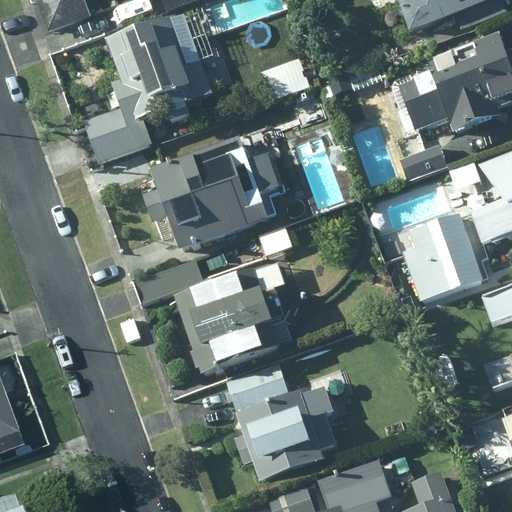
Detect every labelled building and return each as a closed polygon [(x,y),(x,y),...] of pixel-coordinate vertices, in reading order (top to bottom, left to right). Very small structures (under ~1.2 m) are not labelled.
[(39,0),(36,1),(51,38),(94,21),(86,2),(91,0),(39,0)] [(161,0),(167,15),(204,0),(161,0)] [(406,0),(408,3),(400,5),(412,38),(458,22),(462,34),(510,17),(504,0),(406,0)] [(122,114),(85,126),(99,167),(154,149),(147,126),(213,101),(189,38),(181,42),(173,23),(109,44),(122,87),(115,89),(116,94),(107,96),(112,111),(121,108),(122,114)] [(511,68),(501,39),(429,65),(433,78),(400,90),(417,136),(450,124),(456,140),(505,122),(502,114),(511,110),(511,68)] [(252,78),(261,109),(314,94),(305,63),(252,78)] [(183,257),(272,227),(263,201),(281,194),(270,161),(251,167),(244,145),(154,175),(160,196),(146,201),(156,230),(172,224),(183,257)] [(442,151),(402,164),(409,186),(449,173),(442,151)] [(471,238),(478,236),(483,250),(511,239),(511,160),(481,171),(506,205),(463,220),(462,217),(409,236),(415,253),(403,257),(422,311),(488,288),(471,238)] [(206,382),(284,354),(255,276),(206,294),(197,268),(137,289),(145,313),(176,302),(197,359),(194,361),(200,376),(204,375),(206,382)] [(511,293),(485,303),(495,330),(511,324),(511,293)] [(326,391),(239,419),(263,488),(326,466),(323,458),(338,452),(327,422),(336,418),(326,391)] [(0,458),(19,451),(0,399),(0,458)] [(423,511),(402,511),(387,468),(325,489),(332,511),(426,511),(423,511)] [(0,511),(16,511),(11,499),(0,502),(0,511)]
